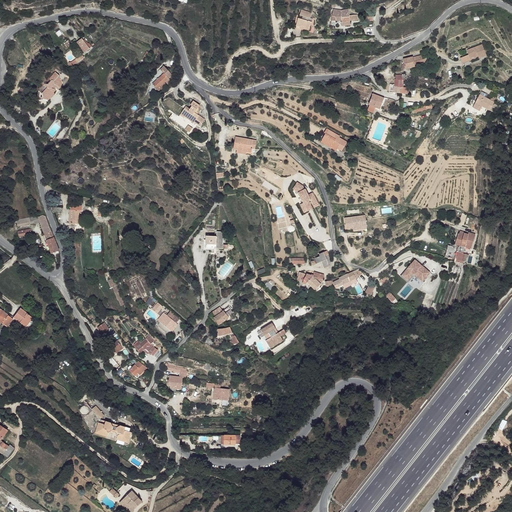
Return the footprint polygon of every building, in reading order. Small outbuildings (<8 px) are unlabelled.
[(300,17),(297,28),(303,29),(304,24),(312,26),(314,16),(311,15),(312,9),(302,7),(301,13),(305,14),(304,17),(300,17)] [(331,14),(332,19),(337,19),(337,22),(341,23),(342,23),(349,21),(350,21),(348,12),(347,13),(346,10),(341,11),(341,13),(331,14)] [(83,39),(78,43),(85,53),(91,49),(83,39)] [(483,45),(467,50),(468,54),(469,58),(477,56),(477,58),(477,59),(486,56),(483,45)] [(468,54),(458,56),(460,62),(470,60),(469,58),(468,54)] [(424,55),(403,59),(405,68),(414,66),(419,65),(419,64),(426,63),(424,55)] [(163,69),(167,74),(155,83),(159,88),(161,87),(163,89),(167,86),(166,85),(169,83),(168,81),(171,79),(175,75),(167,66),(163,69)] [(402,79),(395,79),(394,84),(394,85),(394,86),(400,86),(402,87),(402,81),(404,80),(404,75),(405,75),(405,74),(402,75),(402,76),(402,79)] [(57,80),(55,75),(47,79),(47,82),(41,85),(41,87),(35,90),(35,94),(35,95),(39,98),(40,99),(46,96),(46,94),(46,93),(50,91),(51,92),(57,89),(57,87),(54,86),(57,83),(54,82),(57,80)] [(493,93),(482,90),(480,98),(495,103),(499,90),(495,89),(493,93)] [(384,99),(373,94),(369,104),(375,107),(381,109),(384,99)] [(198,106),(192,102),(189,106),(190,107),(188,111),(185,109),(182,114),(180,118),(184,120),(185,119),(194,124),(195,124),(195,123),(197,124),(197,125),(200,127),(204,120),(196,115),(194,113),(197,109),(198,106)] [(194,128),(173,115),(169,121),(191,134),(194,128)] [(337,136),(323,129),(321,133),(322,134),(319,140),(330,146),(331,143),(336,146),(334,149),(338,151),(344,141),(336,137),(337,136)] [(242,138),(236,137),(234,150),(237,150),(237,153),(249,155),(249,153),(252,153),(253,149),(255,150),(257,141),(252,140),(252,142),(248,141),(248,143),(245,142),(245,141),(242,140),(242,138)] [(330,146),(319,140),(318,142),(333,151),(334,149),(336,146),(331,143),(330,146)] [(304,212),(314,208),(310,198),(315,196),(313,192),(308,194),(302,181),(294,184),(302,202),(299,203),(304,212)] [(77,208),(67,210),(69,224),(75,223),(78,222),(78,217),(77,208)] [(44,214),(39,216),(39,218),(41,222),(52,253),(54,253),(59,251),(46,215),(44,214)] [(36,215),(17,220),(19,225),(34,221),(35,224),(41,222),(39,218),(39,216),(36,215)] [(366,215),(353,216),(354,227),(368,226),(366,215)] [(78,222),(75,223),(76,233),(83,232),(82,222),(78,222)] [(224,232),(217,231),(217,236),(216,236),(215,244),(217,244),(216,248),(223,248),(224,244),(224,232)] [(446,256),(455,259),(455,261),(463,263),(463,260),(467,261),(469,254),(465,253),(464,253),(465,247),(470,248),(471,237),(467,236),(468,234),(465,233),(464,234),(458,233),(455,244),(454,246),(449,245),(446,256)] [(216,236),(206,235),(206,244),(215,244),(216,236)] [(320,252),(316,253),(317,257),(314,258),(314,260),(311,261),(312,265),(323,262),(325,268),(330,266),(329,263),(326,255),(329,254),(328,250),(320,253),(320,252)] [(424,266),(413,259),(405,270),(412,274),(413,272),(418,274),(424,266)] [(334,279),(333,280),(335,286),(344,283),(352,280),(356,278),(357,279),(360,277),(357,270),(356,270),(340,278),(334,279)] [(313,275),(300,272),(299,276),(302,276),(305,277),(305,276),(310,277),(308,280),(316,289),(322,285),(321,284),(324,280),(323,278),(321,277),(320,278),(319,277),(313,275)] [(139,276),(130,280),(132,284),(141,280),(139,276)] [(141,280),(132,284),(140,300),(148,295),(141,280)] [(374,287),(370,284),(364,293),(370,296),(374,289),(374,287)] [(391,291),(386,294),(390,300),(395,298),(391,291)] [(13,318),(0,307),(0,319),(7,326),(13,318)] [(223,311),(220,307),(212,313),(215,317),(214,318),(219,325),(231,317),(225,310),(223,311)] [(22,308),(18,313),(29,322),(33,318),(22,308)] [(29,322),(18,313),(15,317),(26,326),(29,322)] [(166,313),(159,321),(171,332),(178,324),(166,313)] [(109,329),(105,322),(98,327),(103,335),(104,334),(106,336),(108,334),(111,338),(117,335),(114,330),(109,333),(107,330),(109,329)] [(272,323),(260,330),(264,336),(268,334),(271,338),(265,342),(270,349),(283,342),(280,337),(286,334),(284,331),(276,335),(273,330),(276,329),(272,323)] [(230,327),(218,328),(216,335),(229,333),(231,339),(237,338),(232,332),(230,327)] [(139,342),(135,346),(137,348),(138,347),(140,349),(139,350),(141,352),(144,350),(145,349),(148,352),(153,356),(158,350),(154,347),(155,346),(157,348),(161,348),(162,347),(156,340),(155,342),(149,335),(147,339),(141,343),(139,342)] [(121,339),(111,345),(117,353),(126,346),(121,339)] [(139,361),(129,370),(135,376),(137,373),(140,376),(147,369),(139,361)] [(169,365),(166,364),(165,366),(167,367),(167,370),(181,372),(181,376),(170,376),(170,380),(169,380),(168,384),(172,384),(172,388),(179,388),(179,387),(183,387),(183,378),(183,368),(169,365)] [(232,398),(232,387),(223,386),(223,382),(209,381),(209,385),(218,386),(217,397),(232,398)] [(99,404),(95,406),(100,417),(104,415),(99,404)] [(100,421),(97,420),(95,424),(97,425),(96,429),(98,430),(98,431),(125,440),(131,441),(133,436),(132,435),(133,431),(130,430),(130,428),(121,425),(116,427),(113,426),(111,421),(102,418),(100,421)] [(237,435),(225,434),(225,443),(236,444),(237,443),(237,435)] [(5,445),(0,441),(0,447),(5,451),(6,450),(8,451),(9,449),(5,445)] [(117,491),(114,488),(111,491),(118,498),(121,495),(117,491)] [(132,491),(121,503),(128,510),(131,506),(135,510),(143,502),(132,491)]
